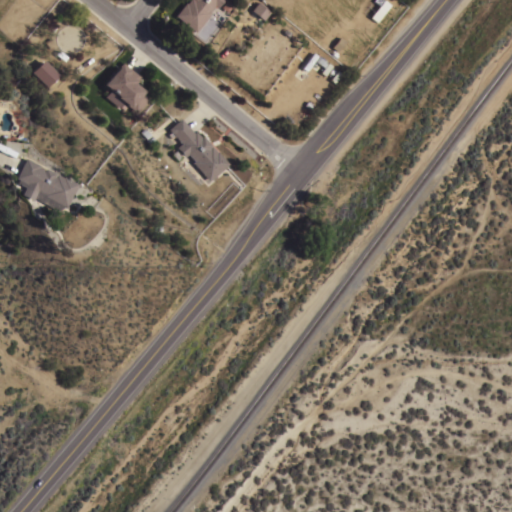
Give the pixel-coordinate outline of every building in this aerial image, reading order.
[(220,0),(215,7),(212,4),(207,11),(208,12),(193,31),(173,15),(183,2),(184,3),(186,0),(220,0)] [(375,21),(369,16),(382,0),(384,0),(389,4),(375,21)] [(268,11),(262,19),(250,9),(257,1),(268,11)] [(28,72),(43,86),(54,75),(39,61),(28,72)] [(119,64),(126,70),(128,68),(138,75),(132,82),(142,90),(141,91),(147,96),(134,112),(122,102),(121,103),(115,98),(116,97),(116,96),(117,95),(103,83),(119,64)] [(192,160),(187,154),(184,156),(175,146),(180,142),(174,135),(170,138),(167,134),(170,131),(167,128),(179,117),(192,132),(193,130),(199,137),(201,136),(214,151),(215,150),(226,163),(206,180),(191,161),(192,160)] [(32,197),(31,199),(19,193),(23,187),(14,182),(16,178),(13,177),(24,157),(38,165),(37,166),(42,169),(43,167),(61,176),(62,175),(76,183),(65,206),(63,205),(57,210),(32,197)]
